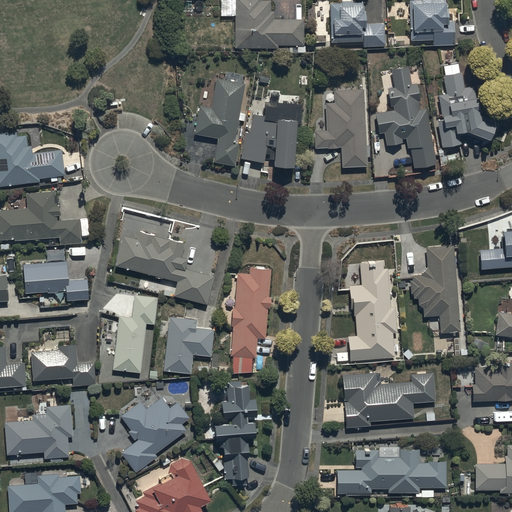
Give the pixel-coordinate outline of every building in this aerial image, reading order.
[(259,0),(234,0),(233,50),(278,51),(278,47),(303,48),(304,22),(273,21),(273,13),(270,13),(270,3),(260,2),(259,0)] [(420,0),(421,2),(408,2),(409,43),(432,42),(433,47),(454,47),(453,23),(446,23),(446,12),(444,12),(444,1),(431,1),(431,0),(420,0)] [(342,5),(330,5),(330,44),(362,44),(362,47),(384,47),(383,26),(364,26),(363,15),(362,15),(362,4),(352,4),(352,2),(342,2),(342,5)] [(391,71),(393,89),(387,90),(389,108),(393,108),(394,113),(376,116),(379,135),(383,134),(386,147),(403,144),(402,140),(406,140),(407,150),(410,151),(413,171),(436,166),(426,111),(420,112),(416,86),(410,87),(408,69),(391,71)] [(493,123),(478,116),(474,88),(462,90),(460,75),(442,78),(445,96),(437,97),(442,121),(436,122),(441,150),(460,146),(459,137),(466,136),(488,145),(493,130),(491,129),(493,123)] [(216,81),(210,109),(199,107),(193,136),(217,141),(213,165),(235,169),(239,146),(233,145),(244,86),(216,81)] [(333,92),(333,104),(324,104),(325,132),(314,132),(314,150),(341,149),(341,170),(366,170),(364,92),(333,92)] [(270,162),(269,169),(293,171),(296,126),(301,126),(303,107),(265,104),(263,117),(252,116),(249,135),(245,134),(241,160),(263,165),(264,161),(270,162)] [(16,134),(0,135),(0,187),(41,184),(40,179),(64,177),(62,150),(32,153),(31,147),(26,148),(25,139),(17,140),(16,134)] [(26,195),(27,210),(0,211),(0,236),(59,233),(60,241),(81,240),(80,215),(57,216),(57,211),(60,210),(60,200),(58,200),(57,197),(54,197),(54,194),(26,195)] [(137,235),(123,232),(116,262),(177,277),(174,291),(207,300),(214,272),(185,265),(188,254),(182,252),(185,238),(139,227),(137,235)] [(511,228),(504,229),(505,250),(480,251),(481,271),(511,268),(511,228)] [(428,263),(420,271),(413,271),(413,277),(410,277),(411,290),(413,290),(414,295),(419,295),(418,300),(423,305),(424,312),(440,311),(440,328),(460,327),(453,241),(427,243),(428,263)] [(67,257),(23,261),(24,290),(66,286),(67,298),(89,296),(87,275),(68,276),(67,257)] [(383,258),(360,259),(362,281),(349,282),(351,305),(354,305),(354,312),(356,312),(357,332),(348,333),(349,357),(395,353),(393,329),(398,329),(396,302),(391,303),(388,264),(383,264),(383,258)] [(249,270),(237,269),(234,304),(233,304),(231,322),(233,322),(231,353),(233,354),(232,367),(251,369),(252,353),(256,354),(258,334),(265,335),(267,303),(270,303),(271,292),(269,291),(271,265),(250,263),(249,270)] [(0,297),(9,297),(8,271),(0,272),(0,297)] [(119,313),(113,364),(141,368),(147,319),(154,320),(157,295),(134,292),(131,315),(119,313)] [(511,309),(499,309),(496,330),(511,332),(511,309)] [(196,315),(171,313),(164,368),(192,370),(194,351),(211,352),(213,325),(196,324),(196,315)] [(95,381),(94,359),(76,360),(76,359),(75,340),(59,341),(59,346),(32,347),(32,377),(73,375),(74,382),(95,381)] [(7,360),(6,342),(0,342),(0,383),(26,382),(24,359),(7,360)] [(476,363),(476,380),(473,381),(473,396),(511,396),(511,355),(496,355),(496,363),(476,363)] [(376,369),(342,371),(346,423),(371,422),(371,416),(414,413),(413,399),(435,398),(433,369),(411,370),(411,378),(379,380),(379,377),(377,377),(376,369)] [(249,377),(227,377),(228,397),(223,397),(223,415),(231,414),(232,417),(217,418),(217,434),(220,434),(220,443),(224,443),(225,474),(232,474),(232,481),(246,481),(246,474),(249,474),(248,452),(249,452),(249,437),(246,437),(246,432),(256,431),(256,412),(258,412),(257,395),(250,396),(249,377)] [(141,398),(120,412),(131,427),(129,428),(136,439),(122,448),(135,468),(158,452),(156,449),(187,428),(181,420),(188,415),(176,397),(167,403),(160,394),(145,404),(141,398)] [(33,416),(5,417),(8,451),(45,449),(45,454),(70,453),(68,432),(72,432),(70,401),(35,403),(36,411),(33,411),(33,416)] [(505,452),(505,459),(476,460),(475,485),(500,485),(500,488),(511,487),(511,440),(507,441),(507,452),(505,452)] [(419,490),(419,484),(440,483),(446,484),(447,456),(428,457),(428,458),(419,459),(419,444),(399,445),(399,453),(378,454),(378,446),(370,446),(370,443),(365,442),(365,446),(355,445),(356,464),(362,464),(362,467),(338,466),(337,490),(372,491),(372,484),(389,485),(388,489),(419,490)] [(153,480),(154,482),(143,488),(145,493),(136,497),(140,503),(135,506),(137,511),(172,511),(182,507),(184,510),(189,508),(190,511),(204,505),(201,498),(212,493),(191,454),(185,455),(183,454),(169,461),(173,469),(153,480)] [(39,481),(7,483),(10,511),(42,509),(42,511),(65,511),(65,499),(78,498),(78,489),(80,489),(79,472),(58,473),(58,470),(38,472),(39,481)] [(390,498),(389,511),(436,511),(424,507),(421,511),(410,511),(410,498),(390,498)]
